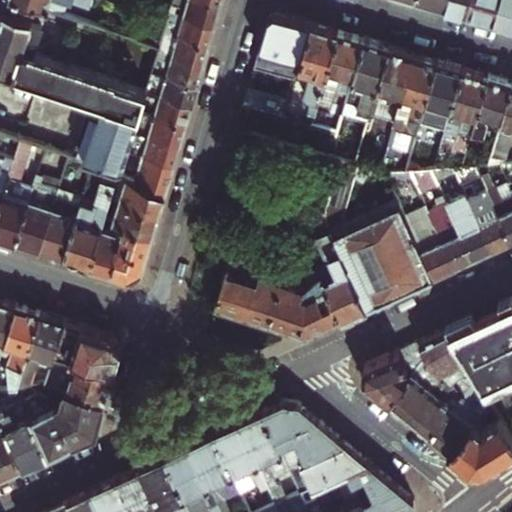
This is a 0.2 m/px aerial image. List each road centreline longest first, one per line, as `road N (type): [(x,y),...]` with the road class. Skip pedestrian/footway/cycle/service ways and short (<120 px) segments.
road 1 (residential): [(245,0),(153,313)]
road 2 (tertiary): [(511,268),(300,365)]
road 3 (tertiary): [(300,365),(471,508)]
road 4 (tertiary): [(300,365),(110,455)]
road 5 (residential): [(329,0),(511,53)]
road 6 (residential): [(0,265),(153,313)]
road 7 (residential): [(153,313),(110,455)]
road 8 (tertiary): [(110,455),(0,507)]
